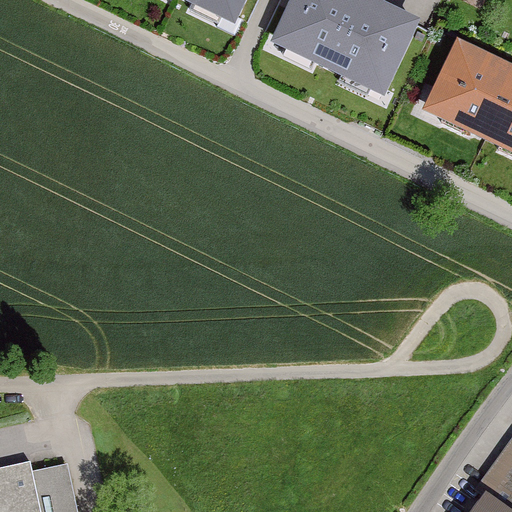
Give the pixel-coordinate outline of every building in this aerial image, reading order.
[(165,0),(230,31),(245,0),(165,0)] [(360,0),(294,0),(271,49),(385,104),(421,29),(360,0)] [(511,69),(458,45),(450,64),(442,60),(420,109),(511,150),(511,69)] [(483,485),(463,511),(511,511),(511,434),(478,482),(483,485)] [(0,511),(76,511),(67,469),(33,477),(30,465),(0,471),(0,511)]
